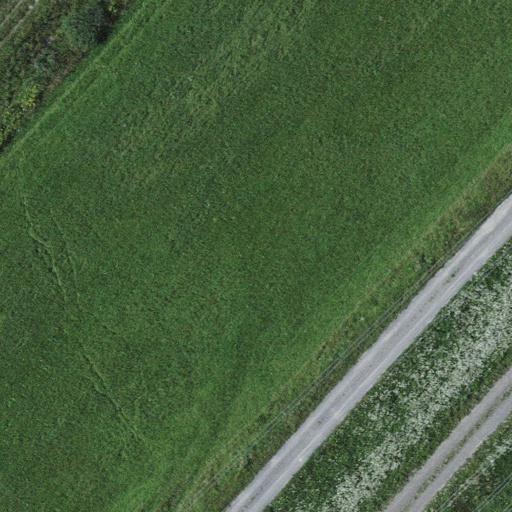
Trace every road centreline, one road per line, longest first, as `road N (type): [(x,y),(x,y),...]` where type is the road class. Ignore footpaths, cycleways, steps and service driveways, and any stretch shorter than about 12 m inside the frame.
road 1 (track): [(254,511),(420,313),(511,221)]
road 2 (track): [(411,511),(511,384)]
